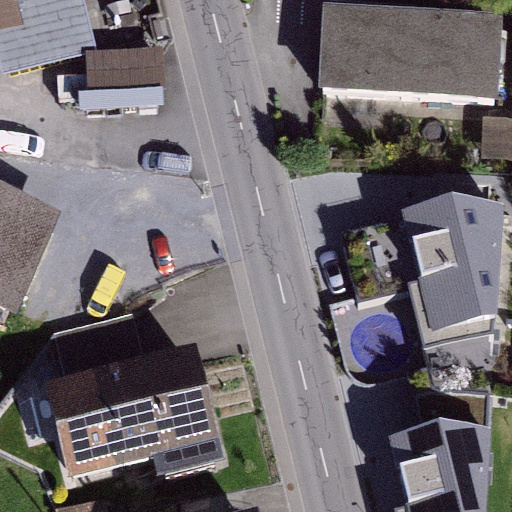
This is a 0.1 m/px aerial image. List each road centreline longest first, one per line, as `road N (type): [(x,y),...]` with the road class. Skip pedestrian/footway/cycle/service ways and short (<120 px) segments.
road 1 (tertiary): [(208,0),(332,511)]
road 2 (unknown): [(0,138),(245,150)]
